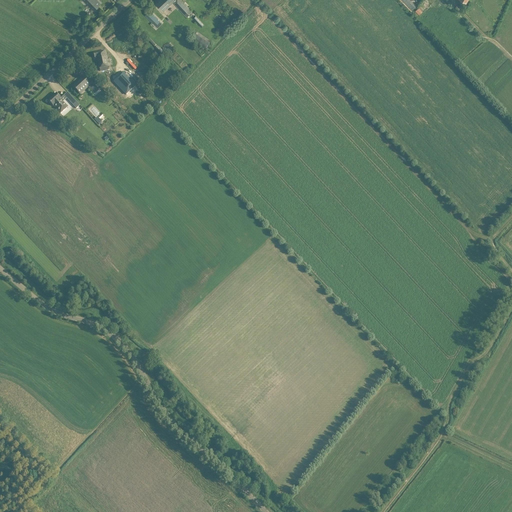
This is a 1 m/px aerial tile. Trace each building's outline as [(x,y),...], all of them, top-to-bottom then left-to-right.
[(83,0),(93,10),(100,3),(97,0),(83,0)] [(157,0),(155,2),(159,6),(163,11),(173,2),(186,17),(189,14),(175,0),(157,0)] [(175,0),(189,14),(192,12),(180,0),(175,0)] [(160,21),(150,10),(146,14),(156,25),(160,21)] [(201,27),(204,24),(195,15),(193,18),(201,27)] [(193,41),(206,50),(211,43),(198,33),(197,34),(195,33),(191,38),(193,39),(193,41)] [(169,44),(163,49),(167,54),(173,48),(169,44)] [(100,71),(109,69),(105,51),(94,53),(95,58),(97,58),(100,71)] [(133,81),(121,68),(111,78),(123,91),(133,81)] [(77,83),(73,86),(80,94),(84,90),(88,86),(93,91),(97,87),(90,80),(87,82),(83,78),(78,83),(77,83)] [(65,96),(68,99),(76,108),(80,105),(71,96),(68,93),(65,96)] [(62,99),(57,94),(48,101),(53,106),(54,106),(61,113),(68,107),(61,100),(62,99)]
